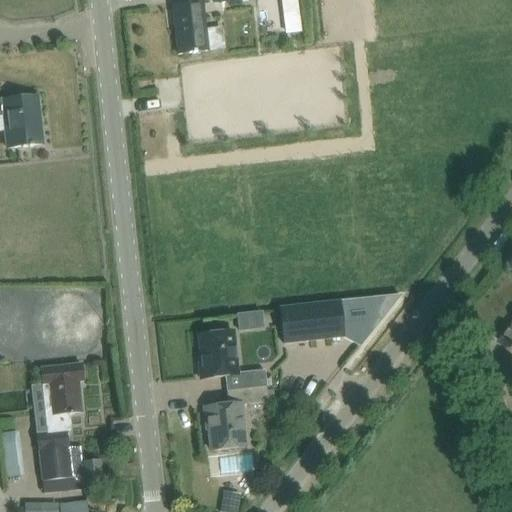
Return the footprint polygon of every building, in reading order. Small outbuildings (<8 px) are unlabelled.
[(296,0),(280,0),(285,35),(300,33),(296,0)] [(202,4),(192,5),(172,7),(178,55),(207,51),(202,4)] [(42,145),(37,97),(0,101),(0,126),(3,149),(28,146),(28,148),(32,147),(32,146),(42,145)] [(339,302),(279,309),(283,344),(343,338),(360,347),(401,296),(339,302)] [(511,330),(501,344),(511,352),(511,330)] [(225,377),(226,392),(266,387),(264,371),(237,374),(232,332),(198,336),(200,358),(198,358),(201,380),(225,377)] [(33,387),(32,387),(36,431),(42,494),(85,489),(81,449),(70,450),(68,431),(70,430),(69,414),(81,412),(78,382),(82,382),(81,365),(61,367),(41,369),(43,386),(33,387)] [(268,403),(266,387),(226,392),(228,406),(204,408),(206,431),(208,431),(211,452),(245,448),(240,406),(268,403)] [(498,428),(511,423),(511,387),(488,395),(498,428)] [(14,431),(0,432),(0,434),(1,450),(16,449),(14,431)] [(99,461),(83,463),(86,489),(102,488),(99,461)] [(221,498),(218,511),(237,511),(240,501),(221,498)] [(87,511),(86,502),(58,505),(59,511),(87,511)]
